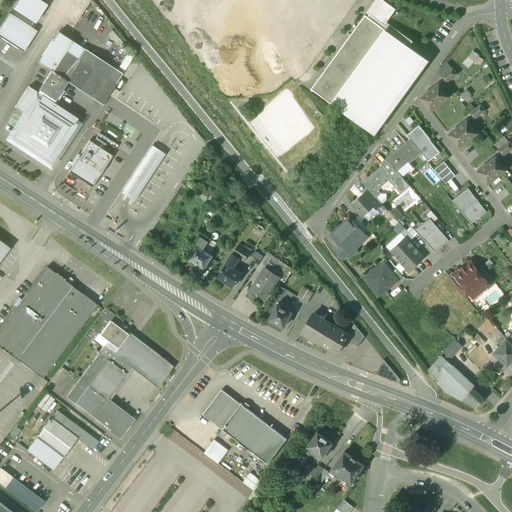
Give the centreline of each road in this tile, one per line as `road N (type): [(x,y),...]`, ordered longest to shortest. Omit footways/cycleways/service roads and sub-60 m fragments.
road 1 (residential): [(411,95),(504,216),(415,284)]
road 2 (secondary): [(415,409),(228,326)]
road 3 (secondary): [(164,288),(0,177)]
road 4 (unclassified): [(85,511),(192,365)]
road 5 (unclassified): [(411,95),(314,225)]
road 6 (unclassified): [(500,11),(463,24),(411,95)]
